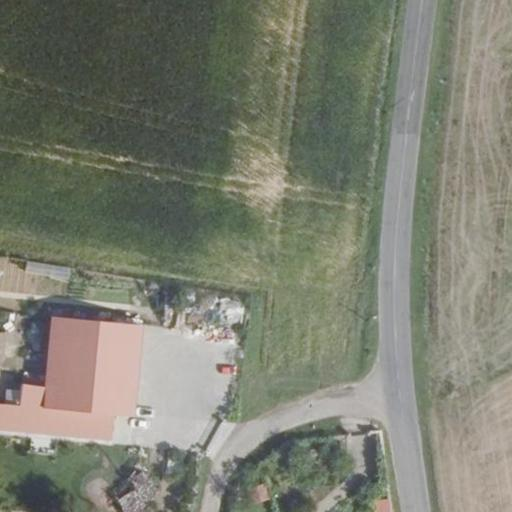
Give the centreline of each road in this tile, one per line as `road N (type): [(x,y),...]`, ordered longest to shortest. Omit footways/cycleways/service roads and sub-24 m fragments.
road 1 (tertiary): [(413,511),(396,396),(393,275),(422,0)]
road 2 (track): [(209,511),(240,443),(315,410),(396,396)]
